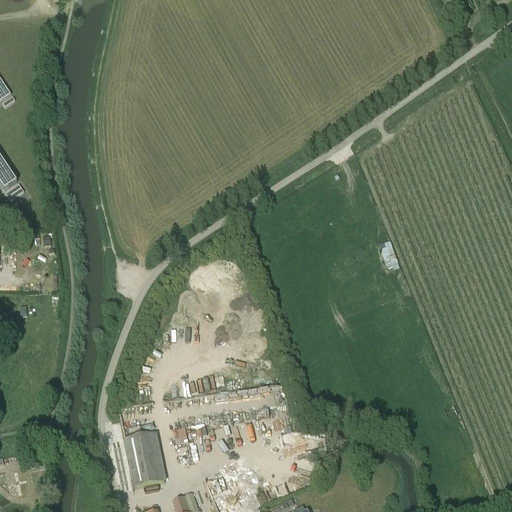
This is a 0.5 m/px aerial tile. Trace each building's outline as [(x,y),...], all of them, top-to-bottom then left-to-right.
[(0,103),(11,97),(0,80),(0,103)] [(3,106),(5,110),(15,103),(13,99),(3,106)] [(13,125),(10,133),(18,136),(21,128),(13,125)] [(23,143),(15,144),(17,161),(26,160),(23,143)] [(0,158),(0,184),(5,192),(18,184),(0,158)] [(10,203),(24,194),(19,186),(5,196),(10,203)] [(399,266),(390,243),(378,248),(387,270),(399,266)] [(257,375),(258,387),(283,384),(281,372),(257,375)] [(267,390),(248,391),(249,399),(268,397),(267,390)] [(163,393),(164,403),(173,402),(172,392),(163,393)] [(167,484),(157,435),(124,442),(134,491),(167,484)] [(299,448),(298,450),(309,456),(310,454),(310,447),(304,444),(299,448)] [(194,450),(185,453),(187,460),(195,458),(194,450)] [(358,467),(355,468),(359,480),(362,479),(366,475),(364,468),(358,467)] [(185,498),(171,503),(174,511),(198,511),(192,495),(185,498)]
